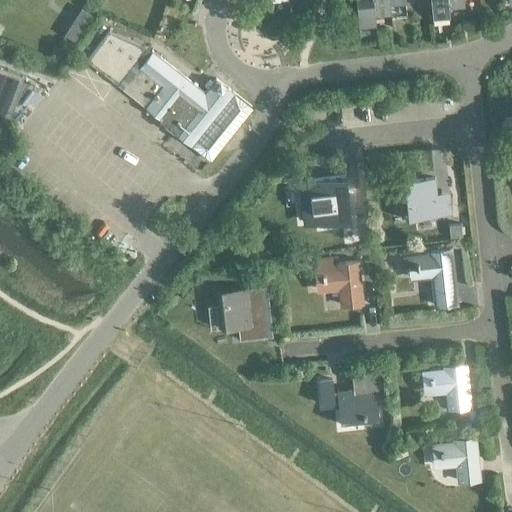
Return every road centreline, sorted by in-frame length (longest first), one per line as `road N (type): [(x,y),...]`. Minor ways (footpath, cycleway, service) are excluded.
road 1 (residential): [(113,321),(269,121),(267,82)]
road 2 (residential): [(286,350),(494,326)]
road 3 (residential): [(267,82),(466,57)]
road 4 (residential): [(487,250),(466,57)]
road 5 (unclassified): [(0,463),(113,321)]
road 6 (residential): [(511,462),(494,326)]
